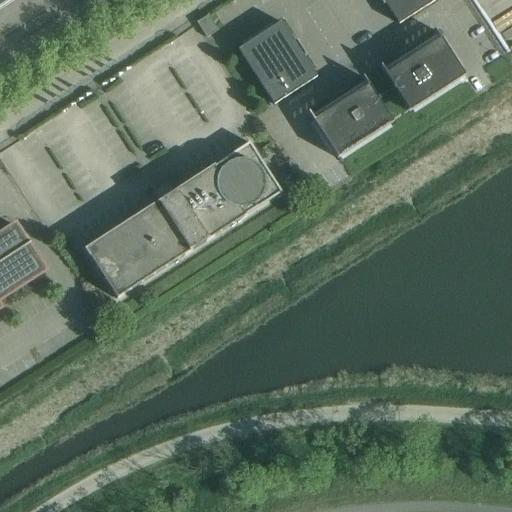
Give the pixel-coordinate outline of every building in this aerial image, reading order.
[(399,24),(435,0),(379,0),(383,5),(385,4),(399,24)] [(206,37),(217,30),(208,15),(196,22),(206,37)] [(238,50),(255,77),(273,105),(316,77),(303,56),(304,55),(305,56),(306,55),(304,52),(296,41),(295,41),(296,42),(294,43),(280,22),(238,50)] [(464,76),(435,30),(434,31),(436,34),(417,46),(415,43),(412,45),(399,53),(401,56),(382,68),(381,66),(380,66),(408,111),(408,112),(464,76)] [(391,122),(363,77),(362,78),(363,80),(344,93),(343,91),(344,91),(343,90),(327,100),(328,101),(329,102),(310,115),(308,112),(307,113),(337,159),(393,122),(392,121),(391,122)] [(168,180),(151,191),(158,202),(84,250),(116,299),(281,193),(249,143),(175,191),(168,180)] [(0,298),(43,270),(25,243),(14,226),(0,235),(0,298)]
